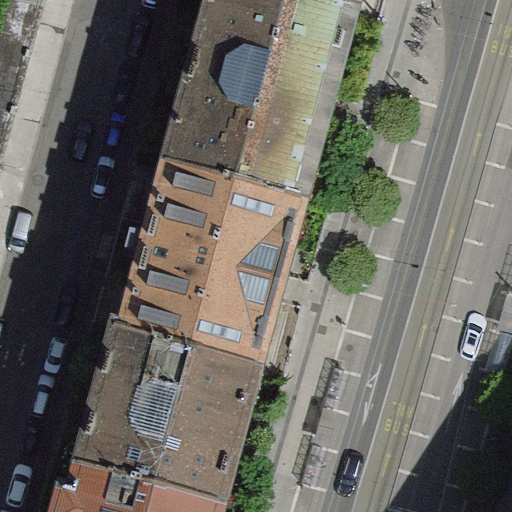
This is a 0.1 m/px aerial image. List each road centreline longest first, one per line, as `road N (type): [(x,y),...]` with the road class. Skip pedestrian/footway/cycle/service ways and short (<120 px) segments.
road 1 (secondary): [(461,70),(335,511)]
road 2 (residential): [(116,0),(0,435)]
road 3 (secondary): [(423,511),(511,203)]
